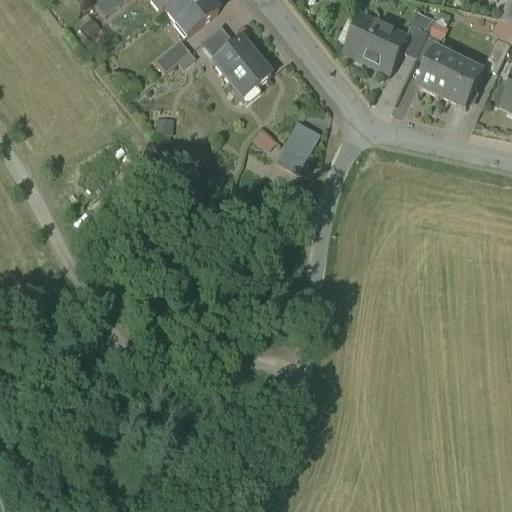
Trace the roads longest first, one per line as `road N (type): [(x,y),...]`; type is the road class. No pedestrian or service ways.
road 1 (residential): [(360,142),(333,192),(297,407),(261,511)]
road 2 (residential): [(262,0),(345,106),(360,142)]
road 3 (residential): [(511,169),(386,140),(360,142)]
